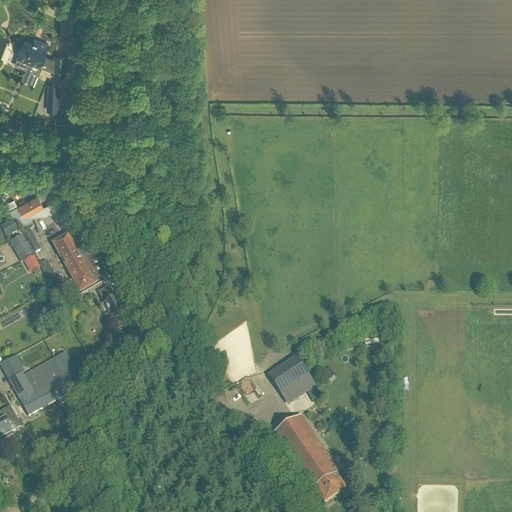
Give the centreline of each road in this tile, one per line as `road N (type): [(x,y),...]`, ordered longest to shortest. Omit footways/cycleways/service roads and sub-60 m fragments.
road 1 (unclassified): [(149,313),(184,234),(171,18)]
road 2 (unclassified): [(27,511),(149,313)]
road 3 (unclassified): [(149,313),(174,336),(285,500)]
road 4 (residential): [(171,18),(65,16),(35,0)]
